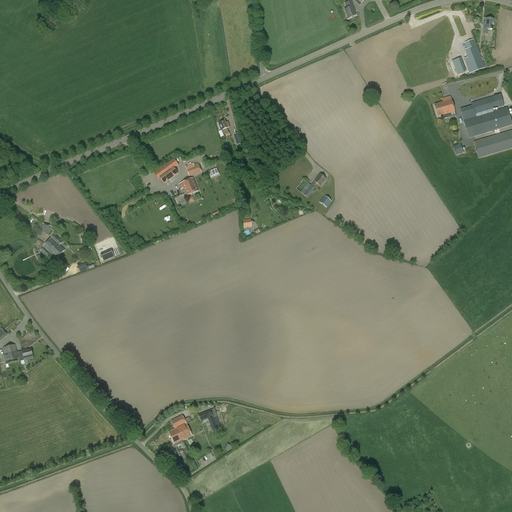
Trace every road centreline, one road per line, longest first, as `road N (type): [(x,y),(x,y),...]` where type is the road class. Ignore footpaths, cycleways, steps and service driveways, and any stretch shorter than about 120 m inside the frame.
road 1 (unclassified): [(193,511),(186,491),(77,375),(0,272)]
road 2 (tertiary): [(0,194),(264,78)]
road 3 (tertiary): [(264,78),(451,0)]
